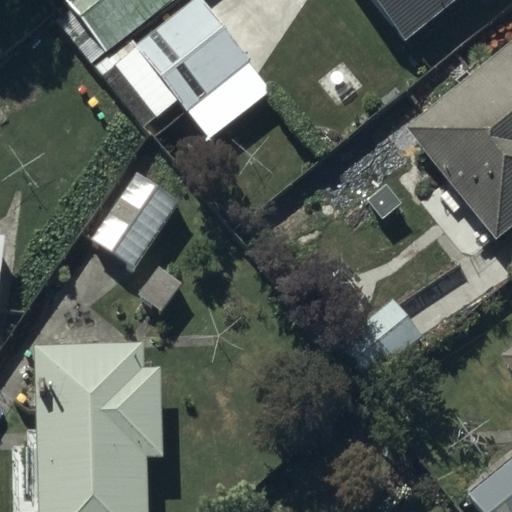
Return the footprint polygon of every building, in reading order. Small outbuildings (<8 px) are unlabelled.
[(183,0),(55,0),(105,62),(183,0)] [(470,0),(365,0),(407,51),(470,0)] [(272,97),(199,6),(115,74),(155,124),(175,108),(185,121),(188,119),(210,147),(272,97)] [(511,51),(404,140),(493,249),(511,234),(511,51)] [(0,148),(17,136),(0,113),(0,148)] [(179,208),(136,179),(90,247),(134,276),(179,208)] [(0,327),(8,253),(0,252),(0,327)] [(422,344),(392,309),(338,354),(367,389),(422,344)] [(511,356),(500,366),(511,380),(511,356)] [(147,360),(39,362),(40,511),(153,511),(153,474),(166,473),(164,383),(147,383),(147,360)] [(511,511),(511,466),(468,504),(474,511),(511,511)]
